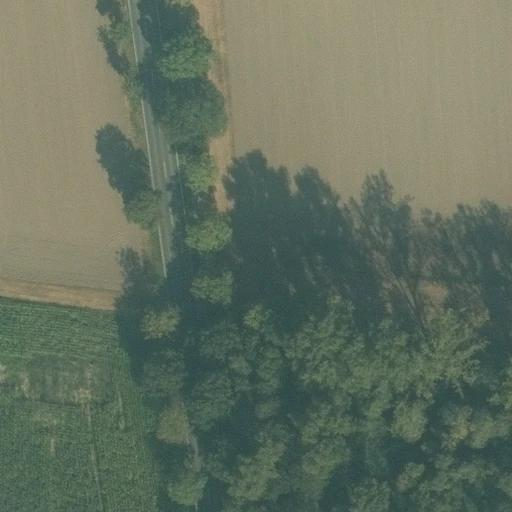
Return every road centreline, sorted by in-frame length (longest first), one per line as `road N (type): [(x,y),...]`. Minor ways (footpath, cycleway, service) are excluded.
road 1 (primary): [(210,511),(141,0)]
road 2 (track): [(511,354),(183,312)]
